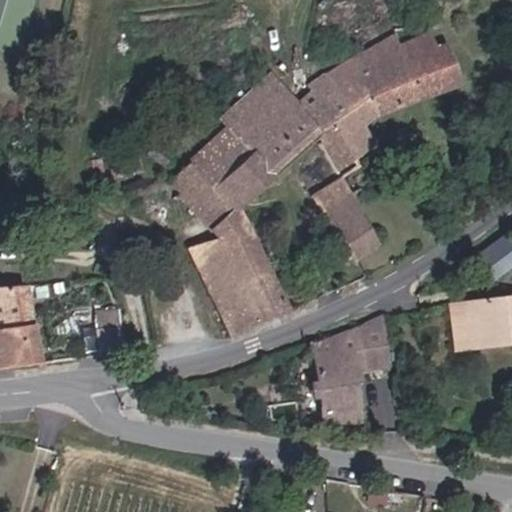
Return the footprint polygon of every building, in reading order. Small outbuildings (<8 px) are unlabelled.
[(333,0),(345,22),(384,0),(333,0)] [(384,95),(425,76),(402,23),(396,8),(372,19),(330,49),(339,68),(329,73),(358,135),(379,124),(363,86),(376,80),(384,95)] [(444,66),(434,39),(421,14),(402,23),(425,76),(444,66)] [(363,144),(358,135),(329,73),(339,68),(330,49),(313,61),(316,75),(303,83),(285,58),(216,123),(235,142),(271,117),(289,142),(325,113),(345,152),(363,144)] [(206,210),(244,179),(289,142),(271,117),(235,142),(216,123),(173,165),(206,210)] [(321,167),(329,181),(354,169),(345,152),(321,167)] [(373,255),(392,244),(354,169),(329,181),(364,259),(373,255)] [(228,311),(288,289),(244,179),(206,210),(215,221),(219,221),(232,257),(207,268),(228,311)] [(478,263),(495,278),(511,257),(511,239),(504,233),(478,263)] [(0,348),(36,343),(24,261),(0,263),(0,348)] [(511,289),(485,293),(489,329),(511,327),(511,289)] [(511,327),(489,329),(485,293),(467,294),(473,340),(511,336),(511,327)] [(100,327),(126,324),(122,300),(97,303),(100,327)] [(349,351),(385,347),(381,303),(352,306),(312,325),(315,362),(316,378),(317,386),(351,383),(349,351)] [(305,379),(316,378),(315,362),(304,364),(305,379)] [(319,406),(354,404),(351,383),(317,386),(319,406)] [(370,511),(311,500),(308,511),(370,511)]
